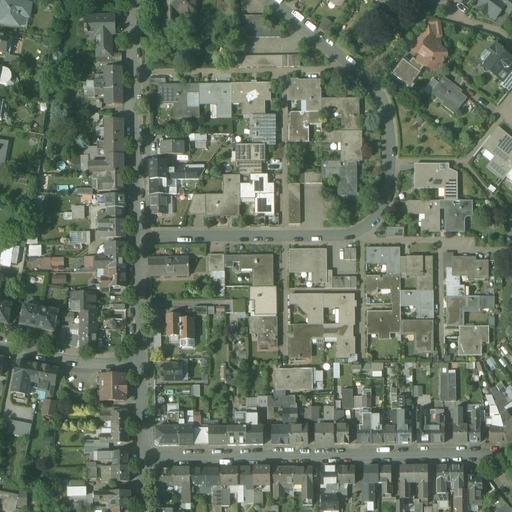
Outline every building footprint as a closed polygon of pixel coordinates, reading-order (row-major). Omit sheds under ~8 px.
[(163,0),(164,26),(168,26),(171,28),(175,28),(178,25),(178,21),(175,18),(174,18),(174,17),(179,11),(185,11),(187,11),(189,14),(196,13),(195,0),(163,0)] [(483,0),(481,3),(483,5),(479,12),(485,17),(487,14),(495,21),(503,11),(508,4),(504,2),(502,0),(483,0)] [(511,0),(505,0),(504,2),(508,4),(503,11),(510,16),(511,12),(511,0)] [(31,6),(2,1),(0,16),(0,15),(0,24),(20,28),(21,17),(22,13),(30,15),(31,6)] [(239,38),(282,38),(282,27),(265,26),(265,15),(239,15),(239,38)] [(29,18),(21,17),(20,28),(27,28),(29,18)] [(114,17),(85,18),(85,35),(97,35),(98,50),(111,49),(111,35),(114,35),(115,35),(114,17)] [(319,30),(327,35),(334,23),(326,19),(319,30)] [(440,23),(438,22),(427,23),(426,25),(428,39),(439,41),(442,37),(440,23)] [(13,38),(0,36),(0,53),(7,55),(8,47),(11,48),(13,38)] [(53,40),(45,38),(44,47),(52,48),(53,40)] [(439,41),(428,39),(424,44),(425,52),(422,53),(420,55),(422,57),(418,62),(418,63),(424,68),(428,68),(435,73),(437,72),(442,66),(442,64),(447,57),(447,54),(439,48),(439,41)] [(502,50),(495,45),(488,53),(486,51),(481,58),(481,62),(481,63),(484,65),(482,66),(483,67),(485,65),(490,68),(491,73),(498,79),(505,70),(509,69),(511,66),(509,64),(511,60),(511,59),(507,56),(504,56),(500,53),(502,50)] [(21,59),(5,56),(4,64),(19,67),(21,59)] [(421,73),(424,68),(418,63),(418,62),(413,59),(409,64),(403,59),(392,74),(403,83),(407,77),(414,83),(421,73)] [(122,63),(104,64),(105,76),(105,75),(122,75),(122,63)] [(9,71),(5,70),(0,69),(0,85),(3,86),(6,85),(7,85),(10,83),(12,79),(12,75),(11,75),(9,72),(9,71)] [(511,71),(511,72),(500,86),(509,92),(511,88),(511,71)] [(122,75),(105,75),(105,76),(106,84),(106,85),(106,90),(122,90),(122,75)] [(459,89),(444,78),(439,84),(432,94),(444,103),(442,105),(455,115),(467,99),(457,91),(459,89)] [(431,96),(432,94),(439,84),(433,80),(424,91),(431,96)] [(290,128),(290,143),(308,143),(308,137),(308,123),(322,123),(322,114),(330,114),(330,111),(334,111),(334,112),(343,112),(343,132),(322,132),(322,144),(341,144),(341,163),(323,163),(322,173),(305,173),(305,184),(323,184),(323,179),(328,179),(328,174),(339,174),(339,183),(340,183),(340,194),(355,194),(355,162),(363,162),(362,132),(359,132),(358,101),(322,101),(322,82),(287,83),(288,101),(306,101),(306,113),(293,113),(293,128),(290,128)] [(269,85),(231,86),(232,102),(247,102),(248,116),(250,116),(264,116),(264,101),(270,101),(269,85)] [(199,86),(159,86),(159,104),(175,104),(175,119),(200,118),(200,104),(199,86)] [(231,86),(199,86),(200,104),(220,104),(220,118),(232,118),(232,102),(231,86)] [(122,90),(106,90),(106,96),(106,105),(123,105),(122,90)] [(264,116),(250,116),(250,118),(250,139),(253,139),(253,146),(264,146),(276,146),(276,116),(264,116)] [(123,121),(105,121),(105,130),(107,130),(107,137),(108,137),(119,137),(123,137),(123,121)] [(197,148),(207,148),(208,134),(190,134),(190,141),(197,141),(197,148)] [(511,140),(510,143),(500,135),(499,135),(497,135),(497,136),(493,140),(495,142),(489,149),(500,158),(491,168),(506,179),(511,171),(511,155),(510,154),(511,151),(511,140)] [(107,143),(98,143),(98,149),(108,149),(108,137),(107,137),(107,143)] [(119,137),(108,137),(108,149),(108,156),(124,156),(123,141),(119,137)] [(184,156),(184,143),(162,143),(162,150),(159,151),(159,156),(184,156)] [(265,163),(264,146),(253,146),(237,146),(237,163),(240,163),(240,176),(251,176),(262,176),(262,163),(265,163)] [(124,156),(108,156),(108,160),(108,167),(102,167),(102,163),(88,163),(88,173),(107,173),(124,173),(124,156)] [(166,162),(151,162),(151,181),(167,181),(174,181),(175,170),(166,170),(166,162)] [(449,165),(416,165),(416,183),(418,185),(430,185),(432,187),(440,187),(441,189),(446,189),(446,202),(452,202),(457,202),(456,175),(449,171),(449,165)] [(186,169),(175,170),(174,181),(186,180),(186,169)] [(206,169),(186,169),(186,180),(199,180),(206,169)] [(124,173),(107,173),(107,180),(98,180),(98,192),(124,191),(124,173)] [(240,176),(223,176),(224,197),(206,197),(207,216),(207,217),(228,217),(229,215),(238,215),(238,206),(241,206),(241,196),(241,186),(240,176)] [(268,190),(268,176),(262,176),(251,176),(251,183),(250,183),(250,186),(241,186),(241,196),(255,196),(255,215),(265,215),(265,217),(275,216),(274,190),(268,190)] [(167,181),(151,181),(151,195),(167,196),(167,189),(166,188),(167,181)] [(167,196),(151,195),(152,199),(151,199),(151,216),(167,216),(167,196)] [(49,210),(48,196),(36,197),(37,211),(49,210)] [(206,196),(194,197),(188,216),(207,216),(206,197),(206,196)] [(124,197),(98,197),(98,206),(108,206),(108,209),(124,209),(124,197)] [(440,202),(410,202),(410,214),(423,214),(423,232),(440,232),(440,209),(440,202)] [(460,206),(452,206),(452,202),(446,202),(440,202),(440,209),(446,209),(446,232),(463,232),(463,213),(470,213),(472,211),(472,202),(460,202),(460,206)] [(124,209),(108,209),(108,213),(98,213),(98,222),(100,222),(109,222),(124,222),(124,209)] [(124,222),(109,222),(100,222),(100,239),(109,239),(125,239),(124,222)] [(404,230),(386,230),(386,238),(404,238),(404,230)] [(28,232),(29,245),(39,244),(38,231),(28,232)] [(91,244),(91,232),(78,232),(78,244),(91,244)] [(42,245),(29,246),(30,257),(42,256),(42,245)] [(125,245),(107,245),(107,258),(108,258),(109,258),(125,258),(125,245)] [(401,248),(374,248),(374,263),(386,263),(387,277),(401,277),(401,274),(401,258),(401,248)] [(314,251),(289,252),(290,272),(315,272),(315,282),(326,282),(326,271),(327,271),(326,254),(314,254),(314,251)] [(454,254),(443,254),(444,269),(446,269),(446,264),(454,264),(454,260),(454,254)] [(224,256),(208,256),(208,273),(225,273),(225,269),(225,257),(225,256),(224,256)] [(240,257),(225,257),(225,269),(234,269),(234,263),(240,263),(240,257)] [(273,257),(240,257),(240,263),(240,268),(256,268),(256,288),(273,288),(273,257)] [(107,258),(96,258),(96,269),(89,269),(89,274),(96,274),(96,271),(109,270),(109,258),(108,258),(107,258)] [(125,270),(125,258),(109,258),(109,270),(125,270)] [(433,258),(407,258),(407,274),(407,276),(417,276),(417,292),(431,292),(433,292),(433,258)] [(63,259),(51,259),(51,268),(63,267),(63,259)] [(188,259),(149,259),(149,277),(189,276),(188,259)] [(471,262),(471,260),(454,260),(454,264),(454,269),(454,274),(460,274),(470,274),(470,280),(485,280),(485,271),(488,271),(488,262),(471,262)] [(454,274),(454,269),(446,269),(447,282),(448,282),(448,286),(447,286),(447,298),(450,298),(465,298),(465,287),(460,287),(460,274),(454,274)] [(109,270),(109,279),(102,280),(102,286),(102,288),(109,288),(125,287),(125,270),(109,270)] [(54,276),(54,284),(64,284),(64,276),(54,276)] [(387,277),(367,277),(367,294),(378,294),(378,291),(381,291),(381,288),(391,288),(391,305),(393,305),(401,305),(401,304),(401,292),(401,277),(387,277)] [(109,288),(102,288),(102,286),(100,286),(100,291),(100,294),(110,294),(109,288)] [(256,288),(252,288),(252,298),(258,298),(258,313),(251,313),(251,318),(276,318),(276,288),(273,288),(256,288)] [(417,292),(401,292),(401,304),(420,304),(420,320),(434,320),(434,304),(431,304),(431,292),(417,292)] [(97,294),(72,294),(72,297),(72,313),(81,313),(97,312),(97,294)] [(355,325),(355,295),(323,296),(323,307),(342,307),(342,325),(352,325),(355,325)] [(298,304),(298,307),(307,315),(309,315),(314,319),(314,326),(323,326),(323,307),(323,296),(290,296),(290,305),(298,304)] [(465,298),(450,298),(450,309),(447,309),(447,325),(461,325),(461,310),(480,310),(480,297),(465,298)] [(246,301),(233,301),(232,313),(246,314),(246,301)] [(12,305),(0,302),(0,323),(8,325),(12,305)] [(41,309),(24,305),(21,325),(37,328),(41,309)] [(393,312),(367,312),(367,332),(382,332),(382,337),(390,337),(390,334),(401,334),(401,322),(401,305),(393,305),(393,312)] [(207,316),(207,308),(194,308),(194,317),(207,316)] [(58,312),(41,309),(37,328),(54,332),(58,312)] [(97,312),(81,313),(81,328),(81,331),(97,330),(97,312)] [(180,315),(166,315),(167,337),(181,337),(180,315)] [(195,341),(194,319),(181,319),(181,315),(180,315),(181,337),(181,341),(195,341)] [(276,318),(251,318),(251,333),(260,333),(260,349),(276,349),(276,318)] [(430,322),(401,322),(401,334),(401,335),(417,335),(417,352),(432,352),(432,334),(430,334),(430,322)] [(342,325),(323,326),(324,337),(324,340),(337,339),(338,359),(348,359),(348,356),(355,355),(355,338),(352,338),(352,325),(342,325)] [(310,326),(295,326),(295,340),(290,340),(290,359),(310,359),(309,337),(324,337),(323,326),(314,326),(310,326)] [(489,345),(489,327),(469,327),(469,333),(459,334),(459,339),(459,348),(466,348),(466,353),(475,353),(475,355),(482,355),(482,345),(489,345)] [(97,330),(81,331),(81,349),(97,349),(97,331),(97,330)] [(79,338),(67,335),(65,346),(77,348),(79,338)] [(195,347),(195,341),(181,341),(181,348),(182,348),(182,349),(193,349),(193,347),(195,347)] [(493,357),(487,360),(493,371),(499,367),(493,357)] [(43,366),(18,362),(12,393),(29,396),(30,388),(38,390),(40,384),(43,366)] [(373,376),(384,376),(384,363),(373,363),(373,376)] [(441,373),(449,373),(450,365),(441,364),(441,373)] [(58,370),(43,366),(40,384),(48,385),(55,387),(58,370)] [(182,366),(164,366),(164,382),(182,382),(182,379),(182,366)] [(297,372),(288,372),(276,372),(276,381),(277,381),(277,391),(312,391),(312,379),(309,379),(309,371),(297,371),(297,372)] [(448,374),(440,374),(441,403),(449,402),(448,374)] [(125,384),(125,377),(101,377),(102,403),(125,402),(125,395),(127,395),(127,384),(125,384)] [(55,387),(48,385),(47,392),(46,397),(53,398),(55,387)] [(193,397),(202,397),(201,386),(193,386),(193,397)] [(353,391),(342,391),(343,411),(353,410),(353,391)] [(508,405),(499,391),(493,395),(496,400),(495,401),(497,406),(501,416),(506,412),(503,408),(508,405)] [(289,397),(268,398),(268,405),(268,408),(279,408),(279,412),(282,411),(289,411),(289,406),(289,397)] [(56,404),(45,402),(42,417),(54,419),(56,404)] [(247,405),(238,406),(238,415),(247,415),(247,409),(247,405)] [(497,406),(491,407),(491,419),(493,419),(501,418),(501,416),(497,406)] [(164,407),(156,407),(155,407),(155,408),(155,415),(155,416),(156,416),(162,416),(162,417),(163,417),(164,417),(165,417),(165,416),(164,416),(164,417),(163,417),(163,414),(165,414),(165,413),(163,413),(163,408),(164,408),(165,408),(165,407),(164,407)] [(170,429),(155,429),(156,443),(159,447),(180,447),(179,429),(179,414),(179,409),(179,413),(168,413),(168,424),(170,426),(170,429)] [(334,409),(325,409),(325,424),(329,424),(329,429),(330,429),(334,429),(334,413),(334,409)] [(426,428),(426,411),(418,411),(418,444),(431,444),(431,428),(426,428)] [(511,419),(506,412),(501,416),(503,425),(508,443),(511,439),(511,419)] [(342,425),(342,413),(334,413),(334,429),(335,444),(340,444),(340,445),(349,445),(348,425),(342,425)] [(405,428),(404,413),(398,413),(398,429),(398,444),(411,444),(411,428),(405,428)] [(444,428),(444,414),(436,414),(436,428),(444,428)] [(127,429),(127,415),(113,415),(113,422),(113,423),(113,429),(127,429)] [(217,423),(217,415),(215,415),(208,415),(209,423),(215,423),(217,423)] [(372,418),(364,418),(364,428),(358,428),(358,445),(372,445),(372,429),(372,418)] [(480,418),(472,418),(472,428),(480,428),(480,418)] [(32,426),(11,422),(9,434),(29,438),(32,426)] [(503,425),(495,426),(496,428),(491,428),(491,443),(508,443),(503,425)] [(262,428),(254,428),(251,428),(247,428),(247,430),(247,446),(262,446),(262,428)] [(308,428),(297,429),(289,429),(289,446),(308,445),(308,428)] [(444,444),(444,428),(436,428),(431,428),(431,444),(444,444)] [(463,428),(455,428),(456,444),(468,444),(467,428),(463,428)] [(472,428),(467,428),(468,444),(481,443),(480,428),(472,428)] [(127,429),(113,429),(113,434),(113,436),(113,444),(128,443),(127,429)] [(187,429),(185,429),(184,429),(179,429),(180,447),(194,446),(194,429),(187,429)] [(200,429),(194,429),(194,446),(209,446),(209,431),(209,429),(200,429)] [(285,429),(272,429),(272,446),(289,446),(289,429),(285,429)] [(334,429),(330,429),(329,429),(316,429),(316,445),(334,445),(335,444),(334,429)] [(385,445),(385,429),(376,429),(372,429),(372,445),(385,445)] [(398,444),(398,429),(393,429),(385,429),(385,444),(398,444)] [(238,430),(228,431),(228,446),(247,446),(247,430),(240,430),(238,430)] [(213,431),(209,431),(209,446),(228,446),(228,431),(213,431)] [(110,454),(102,455),(102,463),(113,462),(113,454),(110,454)] [(128,454),(113,454),(113,462),(113,469),(128,469),(128,454)] [(35,459),(26,458),(25,465),(34,466),(35,459)] [(449,484),(449,467),(436,468),(436,484),(444,484),(449,484)] [(463,491),(463,467),(449,467),(449,484),(454,484),(454,493),(454,495),(463,495),(463,491)] [(378,468),(364,469),(364,485),(373,485),(378,485),(378,468)] [(391,484),(391,468),(378,468),(378,485),(383,485),(391,484)] [(414,468),(401,468),(401,484),(408,484),(414,484),(414,468)] [(427,484),(427,468),(414,468),(414,484),(419,484),(427,484)] [(97,469),(88,469),(88,480),(97,480),(97,469)] [(113,469),(102,469),(102,484),(128,483),(128,469),(113,469)] [(294,469),(273,470),(273,486),(283,486),(283,488),(285,488),(292,489),(293,486),(294,486),(294,469)] [(311,485),(311,469),(294,469),(294,486),(302,485),(311,485)] [(338,469),(322,469),(322,485),(327,485),(339,485),(338,469)] [(354,469),(338,469),(339,485),(344,485),(354,485),(354,469)] [(190,470),(174,471),(174,487),(183,487),(190,487),(190,470)] [(206,470),(190,470),(190,487),(192,487),(206,487),(206,470)] [(222,487),(222,470),(206,470),(206,487),(218,487),(222,487)] [(238,470),(222,470),(222,487),(225,487),(238,486),(238,470)] [(254,470),(238,470),(238,486),(244,486),(250,486),(254,486),(254,470)] [(270,486),(270,470),(254,470),(254,486),(257,486),(270,486)] [(174,471),(159,471),(156,475),(156,488),(163,488),(174,487),(174,471)] [(482,478),(468,478),(468,491),(468,507),(478,507),(482,507),(482,499),(481,498),(481,494),(482,494),(482,478)] [(391,495),(391,484),(383,485),(383,495),(386,495),(391,495)] [(427,495),(427,484),(419,484),(419,495),(427,495)] [(444,492),(444,484),(436,484),(436,495),(445,494),(444,492)] [(311,498),(311,485),(302,485),(302,498),(311,498)] [(339,495),(339,485),(327,485),(327,496),(339,496),(339,495)] [(345,490),(344,485),(339,485),(339,495),(339,496),(339,501),(342,501),(347,501),(346,490),(345,490)] [(373,504),(373,485),(364,485),(364,504),(373,504)] [(250,486),(250,490),(245,490),(245,505),(254,505),(254,486),(250,486)] [(257,490),(257,486),(254,486),(254,505),(263,505),(263,490),(257,490)] [(283,488),(283,486),(273,486),(273,498),(283,498),(283,488)] [(190,499),(190,487),(183,487),(183,490),(182,490),(182,504),(190,504),(190,499)] [(85,489),(70,489),(70,498),(85,498),(85,489)] [(218,491),(214,491),(214,508),(222,507),(222,490),(218,491)] [(468,511),(468,507),(468,491),(463,491),(463,495),(454,495),(454,508),(457,508),(457,511),(468,511)] [(16,511),(20,496),(0,492),(0,511),(4,511),(16,511)] [(444,492),(445,494),(436,495),(436,502),(447,502),(447,492),(444,492)] [(129,494),(112,495),(112,503),(112,509),(129,509),(129,494)] [(327,496),(322,496),(322,511),(334,511),(339,511),(339,501),(339,496),(327,496)]
